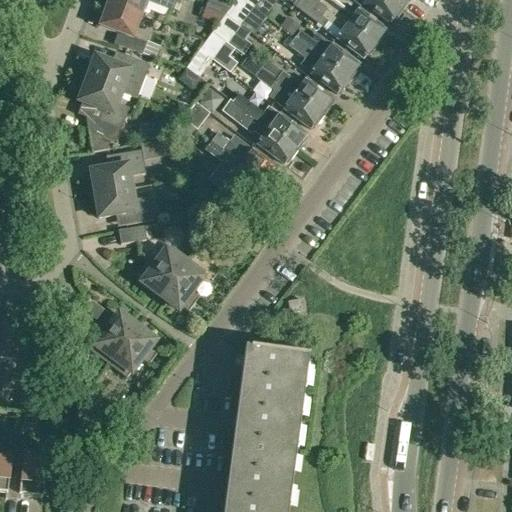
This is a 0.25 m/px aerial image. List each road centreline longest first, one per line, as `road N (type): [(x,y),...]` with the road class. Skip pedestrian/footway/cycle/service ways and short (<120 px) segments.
road 1 (tertiary): [(468,0),(403,511)]
road 2 (tertiary): [(447,511),(511,8)]
road 3 (residential): [(90,511),(391,103)]
road 4 (residential): [(0,285),(39,288),(72,246),(48,107)]
